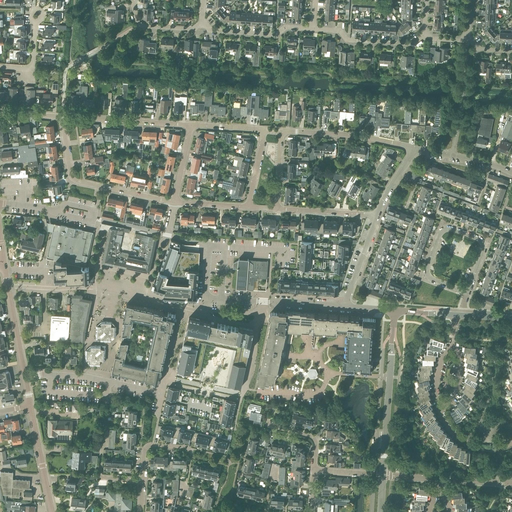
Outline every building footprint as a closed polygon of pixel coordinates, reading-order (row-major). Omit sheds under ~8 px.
[(6,0),(7,5),(16,6),(16,8),(21,9),(21,6),(20,6),(20,0),(6,0)] [(64,11),(64,6),(64,2),(62,2),(62,0),(58,0),(58,1),(52,1),(51,7),(56,8),(56,11),(64,11)] [(436,4),(435,9),(434,9),(434,13),(444,14),(447,14),(447,9),(444,9),(445,5),(436,4)] [(104,7),(104,8),(105,8),(106,11),(107,11),(107,16),(112,16),(112,22),(118,23),(118,21),(124,21),(124,17),(123,17),(123,10),(115,10),(115,6),(112,6),(112,5),(104,7)] [(144,10),(144,13),(153,14),(154,8),(155,8),(155,5),(143,5),(143,10),(144,10)] [(212,8),(211,9),(215,13),(214,13),(217,17),(224,12),(220,8),(221,5),(215,5),(212,5),(212,8)] [(182,9),(182,12),(181,21),(186,21),(186,20),(189,20),(189,19),(192,19),(193,11),(189,11),(189,9),(182,9)] [(176,19),(176,20),(181,21),(182,12),(175,11),(175,10),(171,10),(171,18),(174,18),(174,19),(176,19)] [(224,24),(228,21),(229,22),(230,16),(229,16),(227,15),(224,12),(217,17),(221,21),(221,20),(224,24)] [(63,18),(63,13),(56,13),(56,15),(51,15),(50,21),(56,22),(56,23),(60,23),(61,18),(63,18)] [(146,19),(146,22),(154,22),(154,14),(153,14),(144,13),(143,19),(146,19)] [(434,13),(433,17),(435,17),(434,22),(443,22),(444,14),(434,13)] [(411,27),(415,23),(415,20),(412,20),(412,19),(406,18),(406,21),(402,24),(408,30),(412,27),(411,27)] [(434,22),(434,26),(433,26),(433,30),(443,31),(443,22),(434,22)] [(408,30),(402,24),(399,27),(396,27),(396,33),(397,33),(400,36),(404,33),(404,34),(408,30)] [(490,27),(491,24),(485,24),(485,25),(481,28),(484,30),(485,32),(484,32),(488,36),(494,30),(490,27)] [(14,25),(15,30),(17,31),(17,35),(23,35),(23,36),(27,36),(27,30),(24,30),(23,29),(24,26),(23,26),(23,25),(14,25)] [(56,30),(56,26),(46,25),(46,28),(45,28),(45,32),(43,32),(43,36),(51,37),(52,33),(54,33),(54,30),(56,30)] [(500,34),(497,34),(494,30),(488,36),(491,40),(491,39),(495,43),(498,40),(499,40),(500,34)] [(26,49),(26,43),(24,42),(23,41),(23,38),(14,38),(14,43),(16,43),(16,47),(22,47),(22,49),(26,49)] [(297,38),(288,38),(287,41),(289,41),(288,49),(294,49),(295,54),(295,55),(298,54),(299,42),(299,40),(296,40),(297,38)] [(55,44),(56,40),(45,39),(45,42),(44,42),(44,46),(42,46),(42,50),(51,50),(51,46),(53,47),(53,44),(55,44)] [(156,53),(156,43),(149,43),(149,41),(144,40),(144,39),(140,39),(140,43),(139,43),(139,46),(140,46),(139,51),(148,51),(148,53),(156,53)] [(174,40),(162,39),(161,47),(173,48),(173,51),(177,52),(177,44),(173,44),(174,40)] [(303,49),(303,53),(309,54),(309,50),(309,49),(313,49),(313,51),(313,53),(317,54),(317,51),(317,41),(314,41),(314,40),(308,40),(308,39),(304,39),(304,40),(304,42),(304,45),(303,49)] [(193,56),(199,56),(200,41),(185,40),(184,50),(191,50),(193,52),(193,56)] [(335,42),(331,41),(331,42),(328,42),(328,40),(322,40),(322,51),(325,51),(325,54),(330,54),(330,55),(334,55),(335,42)] [(208,52),(208,57),(212,58),(212,60),(217,60),(217,55),(220,55),(221,49),(216,48),(217,43),(213,43),(213,42),(203,42),(202,52),(207,52),(207,49),(210,49),(209,52),(208,52)] [(236,52),(235,61),(240,61),(241,49),(236,49),(237,44),(226,43),(226,51),(236,52)] [(256,45),(246,45),(245,53),(254,54),(253,57),(252,58),(252,59),(252,60),(253,60),(253,65),(258,65),(258,66),(259,66),(259,58),(260,51),(256,50),(256,45)] [(265,55),(274,55),(274,59),(279,59),(280,53),(276,53),(277,48),(277,47),(271,47),(271,46),(266,46),(266,47),(264,46),(263,52),(266,52),(265,55)] [(419,60),(426,61),(426,62),(430,62),(434,63),(435,48),(430,47),(430,53),(420,52),(419,60)] [(448,49),(440,48),(439,54),(435,54),(435,62),(443,63),(443,59),(447,59),(448,59),(449,58),(450,58),(450,57),(449,56),(449,55),(448,55),(448,49)] [(14,50),(13,59),(21,60),(21,61),(25,61),(26,55),(23,55),(22,54),(22,51),(14,50)] [(338,51),(338,53),(340,54),(339,63),(351,64),(350,67),(354,67),(355,52),(349,52),(349,50),(348,50),(345,51),(345,52),(342,51),(340,51),(338,51)] [(54,58),(55,54),(45,53),(44,56),(43,60),(41,60),(41,64),(50,64),(50,60),(52,60),(53,57),(54,58)] [(365,60),(370,60),(370,63),(373,63),(373,57),(370,57),(371,53),(360,53),(360,60),(359,63),(364,63),(365,60)] [(388,63),(388,67),(394,67),(394,61),(391,61),(391,55),(380,54),(379,62),(388,63)] [(402,55),(402,59),(401,59),(401,66),(406,67),(409,73),(413,74),(414,62),(410,62),(411,56),(402,55)] [(480,72),(479,75),(486,75),(485,77),(486,77),(486,80),(486,81),(491,81),(491,68),(487,68),(488,61),(480,61),(480,72)] [(511,73),(510,73),(510,66),(505,65),(505,63),(501,62),(501,64),(497,64),(496,72),(500,72),(504,77),(511,78),(511,73)] [(3,76),(0,75),(0,82),(1,83),(1,80),(4,80),(4,79),(8,79),(9,75),(3,74),(3,76)] [(47,94),(47,103),(53,104),(53,97),(58,97),(58,84),(53,83),(51,91),(51,94),(47,94)] [(0,90),(0,103),(5,104),(6,104),(6,103),(7,103),(7,100),(17,100),(17,99),(23,100),(22,104),(22,105),(23,105),(32,106),(32,104),(35,105),(35,89),(34,89),(34,87),(26,86),(25,86),(25,87),(25,88),(25,89),(18,89),(18,88),(9,87),(9,90),(0,89),(0,91),(0,90)] [(47,103),(47,94),(44,93),(44,90),(37,89),(37,96),(41,96),(40,103),(47,103)] [(70,96),(70,105),(76,105),(76,104),(81,104),(82,99),(82,92),(77,92),(76,96),(70,96)] [(94,101),(87,100),(87,93),(82,92),(82,99),(85,99),(85,107),(93,107),(94,101)] [(190,104),(190,113),(192,114),(192,115),(193,115),(193,114),(197,114),(197,112),(204,113),(205,106),(208,106),(209,94),(205,93),(205,104),(195,104),(195,105),(190,104)] [(156,109),(160,109),(160,112),(167,112),(168,105),(169,105),(169,104),(172,104),(172,96),(172,94),(169,94),(169,101),(161,100),(161,103),(157,103),(156,109)] [(212,105),(212,94),(209,94),(208,106),(212,106),(211,113),(218,114),(218,115),(222,115),(222,116),(223,116),(225,116),(226,107),(219,107),(219,105),(212,105)] [(251,109),(252,96),(248,95),(247,105),(246,105),(246,107),(240,107),(240,108),(233,107),(232,116),(235,116),(235,117),(236,117),(236,116),(240,116),(240,115),(247,115),(247,109),(251,109)] [(252,96),(251,109),(254,109),(254,116),(259,116),(259,118),(261,118),(265,118),(265,119),(266,118),(268,118),(268,109),(266,109),(266,108),(261,107),(261,108),(254,107),(255,96),(252,96)] [(174,112),(183,113),(183,104),(186,104),(187,99),(180,98),(180,103),(175,102),(175,108),(174,108),(174,112)] [(324,110),(323,123),(327,124),(327,117),(331,117),(330,118),(338,119),(338,117),(339,117),(339,111),(340,102),(340,98),(336,98),(336,101),(334,101),(333,111),(324,110)] [(124,102),(124,100),(123,100),(115,99),(115,102),(115,109),(123,109),(124,102)] [(145,99),(145,111),(153,111),(154,101),(152,101),(152,99),(145,99)] [(281,105),(281,110),(281,111),(276,111),(275,118),(284,119),(286,119),(286,116),(287,112),(287,111),(290,111),(291,102),(287,101),(287,105),(281,105)] [(348,112),(339,111),(339,117),(338,117),(338,119),(338,124),(342,125),(342,118),(346,118),(346,120),(354,120),(354,118),(355,103),(349,102),(348,112)] [(376,104),(370,104),(369,116),(360,116),(359,119),(359,129),(362,129),(363,122),(366,122),(366,124),(374,125),(374,123),(375,117),(376,104)] [(374,130),(377,130),(378,123),(381,123),(381,125),(389,126),(389,124),(391,105),(385,105),(384,117),(382,117),(382,114),(381,113),(378,113),(377,114),(377,117),(375,117),(374,123),(374,125),(374,130)] [(293,120),(301,120),(302,110),(298,110),(298,108),(298,107),(293,106),(293,108),(293,113),(294,113),(293,120)] [(320,113),(320,106),(316,106),(316,108),(309,107),(308,111),(308,121),(312,121),(316,122),(316,119),(316,113),(320,113)] [(395,123),(395,124),(394,136),(398,137),(398,130),(401,130),(401,132),(409,132),(409,130),(410,124),(411,107),(406,106),(404,124),(395,123)] [(421,107),(419,125),(410,124),(409,130),(409,132),(409,137),(413,138),(413,131),(416,131),(416,133),(424,133),(424,131),(425,125),(426,108),(421,107)] [(435,108),(434,126),(425,125),(424,131),(424,133),(424,138),(428,139),(428,132),(431,132),(431,134),(439,134),(441,109),(435,108)] [(490,136),(493,119),(481,117),(481,118),(478,134),(490,136)] [(501,135),(501,136),(505,137),(511,140),(511,139),(511,122),(506,120),(501,135)] [(21,127),(22,135),(26,134),(27,137),(31,137),(29,124),(25,125),(25,126),(21,127)] [(93,128),(82,129),(83,136),(90,135),(90,137),(94,136),(93,128)] [(106,130),(102,130),(103,136),(105,136),(105,139),(112,140),(112,139),(113,130),(106,129),(106,130)] [(121,138),(119,138),(120,130),(113,130),(112,139),(118,140),(118,148),(121,148),(121,138)] [(143,132),(143,131),(143,139),(140,139),(139,145),(139,149),(143,149),(143,141),(149,142),(150,132),(147,132),(147,130),(144,130),(143,132)] [(155,149),(157,150),(158,147),(159,140),(156,140),(156,132),(150,132),(149,142),(155,142),(155,149)] [(168,133),(167,139),(172,140),(179,142),(180,135),(171,133),(168,133)] [(10,134),(7,134),(0,135),(1,143),(8,141),(7,138),(10,137),(10,134)] [(204,139),(198,138),(196,144),(206,146),(208,140),(213,141),(214,136),(205,134),(204,139)] [(485,136),(484,139),(477,137),(476,145),(480,146),(479,146),(484,147),(484,146),(485,147),(486,141),(491,142),(492,137),(485,136)] [(179,142),(172,140),(170,147),(177,148),(179,142)] [(243,140),(243,144),(238,143),(237,146),(242,147),(245,147),(252,149),(253,143),(246,141),(243,140)] [(497,149),(506,153),(510,144),(504,141),(501,140),(500,142),(497,149)] [(29,167),(38,166),(37,160),(37,155),(36,147),(35,145),(35,143),(2,148),(3,160),(18,158),(19,162),(28,161),(29,167)] [(332,148),(332,144),(323,143),(323,145),(323,152),(330,153),(330,155),(335,155),(336,149),(332,148)] [(196,144),(195,147),(196,147),(195,151),(202,152),(202,153),(203,153),(202,156),(208,157),(211,158),(212,155),(205,153),(206,146),(196,144)] [(310,149),(310,156),(316,156),(316,154),(323,155),(323,152),(323,145),(314,145),(314,150),(310,149)] [(242,147),(237,146),(236,148),(241,149),(241,153),(251,155),(252,149),(245,147),(242,147)] [(356,146),(356,148),(355,155),(355,157),(360,158),(360,155),(362,156),(362,158),(368,159),(368,152),(365,152),(365,147),(356,146)] [(343,151),(342,158),(348,158),(348,156),(355,157),(355,155),(356,148),(348,147),(347,152),(343,151)] [(394,159),(390,157),(392,154),(394,150),(392,149),(388,148),(383,155),(385,156),(382,162),(389,167),(394,159)] [(167,159),(168,159),(167,162),(174,164),(175,157),(168,156),(169,151),(163,150),(161,149),(160,152),(165,153),(165,154),(165,155),(165,156),(165,157),(166,158),(167,159)] [(200,159),(193,158),(192,164),(201,166),(203,160),(200,160),(200,159)] [(248,169),(249,162),(243,161),(242,161),(238,160),(237,166),(248,169)] [(381,161),(376,169),(377,169),(374,173),(380,176),(382,173),(386,176),(391,168),(389,167),(382,162),(381,161)] [(165,169),(172,170),(174,164),(167,162),(165,169)] [(426,163),(423,172),(429,174),(431,167),(432,167),(432,166),(429,165),(430,164),(426,163)] [(192,164),(190,171),(197,172),(197,173),(198,173),(198,176),(205,177),(206,178),(207,171),(201,170),(201,166),(192,164)] [(235,171),(235,169),(240,170),(239,174),(246,175),(247,171),(248,171),(248,169),(237,166),(235,166),(230,165),(229,169),(233,170),(235,171)] [(437,169),(437,168),(432,165),(432,166),(432,167),(429,174),(434,176),(437,169)] [(87,167),(87,170),(87,173),(88,173),(88,174),(91,173),(92,176),(95,175),(95,173),(97,173),(96,166),(87,167)] [(134,167),(131,166),(129,176),(132,177),(131,184),(138,186),(140,176),(133,174),(134,167)] [(26,170),(18,170),(18,167),(12,167),(3,167),(3,174),(12,174),(12,177),(17,177),(17,178),(19,178),(19,177),(26,177),(28,177),(28,174),(26,174),(26,172),(26,170)] [(126,176),(126,175),(127,171),(127,169),(126,169),(125,172),(120,171),(119,175),(117,181),(124,183),(125,176),(126,176)] [(437,169),(434,176),(440,178),(443,171),(443,170),(441,169),(440,170),(437,169)] [(311,180),(311,187),(310,188),(312,188),(310,191),(317,195),(320,189),(322,190),(325,186),(316,181),(314,180),(315,172),(308,171),(308,178),(312,179),(312,180),(311,180)] [(441,182),(442,179),(446,180),(448,173),(449,173),(449,172),(446,171),(446,172),(443,171),(440,178),(439,181),(441,182)] [(112,173),(111,180),(117,181),(119,175),(112,173)] [(454,175),(455,174),(452,173),(452,174),(449,173),(448,173),(446,180),(451,182),(454,175)] [(144,187),(144,186),(145,184),(148,185),(149,182),(149,181),(149,180),(151,174),(147,174),(146,177),(140,176),(138,186),(144,187)] [(353,174),(344,190),(348,192),(347,193),(354,197),(359,189),(360,187),(354,183),(357,177),(353,174)] [(454,175),(451,182),(457,184),(460,177),(460,176),(458,175),(457,176),(454,175)] [(492,175),(490,180),(507,186),(508,181),(492,175)] [(164,178),(164,176),(161,176),(159,183),(169,186),(170,179),(164,178)] [(223,181),(222,184),(228,185),(243,188),(245,182),(238,181),(239,177),(237,177),(234,176),(233,182),(223,181)] [(196,179),(189,177),(187,184),(197,186),(198,186),(199,185),(199,184),(198,183),(198,181),(196,181),(196,180),(196,179)] [(460,177),(457,184),(462,186),(465,179),(466,178),(463,177),(463,178),(460,177)] [(365,191),(362,196),(364,197),(363,199),(365,200),(367,201),(369,197),(372,199),(378,188),(377,187),(380,183),(369,178),(367,182),(371,185),(367,192),(365,191)] [(465,179),(462,186),(468,189),(471,181),(471,180),(469,179),(468,180),(465,179)] [(332,181),(327,190),(329,191),(328,192),(335,196),(340,188),(341,186),(334,182),(332,181)] [(471,181),(468,189),(467,191),(473,193),(477,183),(477,182),(474,181),(474,182),(471,181)] [(169,186),(159,183),(158,188),(161,189),(161,191),(167,192),(169,186)] [(218,183),(217,186),(225,188),(225,189),(226,189),(228,189),(229,189),(230,189),(236,190),(235,195),(232,194),(231,198),(238,198),(239,194),(242,195),(244,189),(243,188),(228,185),(222,184),(218,183)] [(478,196),(483,184),(480,183),(480,184),(477,183),(473,193),(475,194),(478,196)] [(187,184),(186,191),(194,193),(194,196),(200,196),(200,193),(196,192),(197,186),(187,184)] [(506,189),(497,185),(495,191),(504,194),(505,192),(506,189)] [(431,189),(422,186),(420,192),(429,195),(431,189)] [(502,198),(503,198),(504,194),(495,191),(493,197),(502,200),(502,198)] [(418,198),(426,201),(429,202),(431,196),(429,195),(420,192),(418,198)] [(286,194),(285,196),(285,202),(290,202),(290,201),(293,201),(293,197),(295,198),(296,197),(299,198),(299,199),(303,199),(303,195),(300,195),(286,194)] [(107,204),(116,206),(117,200),(108,197),(107,204)] [(500,203),(499,203),(500,200),(502,200),(493,197),(491,202),(500,205),(500,203)] [(416,203),(424,206),(426,201),(418,198),(416,203)] [(123,201),(123,200),(119,199),(119,200),(117,200),(116,206),(115,209),(120,210),(118,216),(123,217),(125,207),(127,202),(123,201)] [(440,201),(437,212),(442,214),(445,206),(446,204),(440,201)] [(489,208),(498,211),(498,209),(499,208),(499,209),(500,206),(500,205),(491,202),(489,208)] [(417,210),(422,212),(424,206),(416,203),(415,205),(414,205),(413,209),(414,210),(417,211),(417,210)] [(135,210),(136,211),(135,213),(135,214),(141,215),(140,220),(143,221),(144,217),(145,213),(142,212),(142,209),(143,209),(143,208),(143,205),(137,204),(135,210)] [(390,221),(391,218),(395,210),(392,209),(392,208),(388,206),(386,211),(387,211),(386,216),(389,217),(388,220),(390,221)] [(448,216),(451,208),(445,206),(442,214),(448,216)] [(150,207),(148,217),(152,218),(151,221),(154,222),(157,208),(150,207)] [(160,208),(157,207),(154,220),(160,221),(162,212),(163,213),(164,210),(163,210),(160,209),(160,208)] [(451,208),(448,216),(454,218),(457,210),(451,208)] [(395,210),(391,218),(397,220),(400,212),(395,210)] [(459,220),(462,212),(457,210),(454,218),(459,220)] [(465,222),(468,214),(469,212),(466,211),(465,213),(462,212),(459,220),(465,222)] [(403,222),(406,214),(400,212),(397,220),(400,221),(399,224),(401,225),(403,222)] [(506,215),(503,214),(503,213),(500,222),(505,224),(508,216),(509,215),(506,214),(506,215)] [(408,224),(411,216),(406,214),(403,222),(408,224)] [(468,214),(465,222),(471,224),(474,216),(468,214)] [(434,219),(426,216),(424,222),(432,225),(434,219)] [(476,227),(479,218),(474,216),(471,224),(476,227)] [(257,220),(257,219),(256,218),(253,217),(252,219),(249,219),(248,225),(248,228),(256,228),(256,226),(256,220),(257,220)] [(14,218),(14,219),(13,219),(13,220),(13,221),(14,222),(13,225),(19,226),(18,229),(27,230),(27,226),(24,226),(24,222),(21,222),(22,219),(14,218)] [(482,229),(485,220),(479,218),(476,227),(482,229)] [(311,230),(311,220),(305,220),(305,222),(301,222),(301,230),(310,230),(311,230)] [(310,233),(320,233),(321,223),(317,223),(318,220),(311,220),(311,230),(310,230),(310,233)] [(485,220),(482,229),(487,231),(490,222),(485,220)] [(324,223),(321,223),(320,233),(330,234),(330,232),(330,221),(324,221),(324,223)] [(338,232),(339,232),(340,224),(337,224),(337,222),(330,221),(330,232),(338,232)] [(339,232),(349,233),(350,222),(343,222),(343,225),(340,224),(339,232)] [(356,225),(356,223),(350,222),(349,233),(349,234),(357,234),(360,226),(356,225)] [(421,228),(430,231),(432,225),(424,222),(421,228)] [(493,233),(493,232),(496,225),(490,222),(487,231),(493,233)] [(93,232),(54,223),(47,258),(54,260),(56,260),(85,267),(86,267),(93,232)] [(123,231),(107,228),(107,230),(109,231),(107,240),(114,241),(121,242),(122,236),(123,231)] [(419,233),(428,236),(430,231),(421,228),(419,233)] [(394,232),(386,229),(384,234),(392,237),(395,238),(396,236),(393,235),(394,232)] [(36,232),(35,236),(28,235),(28,234),(22,233),(20,239),(22,240),(20,247),(40,252),(42,243),(44,234),(36,232)] [(417,239),(425,242),(428,236),(419,233),(417,239)] [(154,250),(157,239),(143,236),(136,234),(135,237),(142,238),(141,243),(148,245),(147,249),(154,250)] [(392,237),(384,234),(382,240),(390,243),(392,237)] [(509,238),(501,235),(499,241),(507,244),(509,238)] [(157,278),(153,289),(164,293),(164,295),(163,298),(168,298),(197,300),(200,252),(180,251),(181,243),(171,239),(157,278)] [(425,242),(417,239),(415,244),(423,247),(425,242)] [(104,252),(111,253),(113,253),(118,251),(119,250),(119,248),(121,242),(114,241),(107,240),(104,252)] [(390,243),(382,240),(380,246),(388,248),(390,243)] [(403,245),(405,245),(406,245),(412,247),(413,247),(413,246),(414,247),(413,250),(421,253),(423,247),(415,244),(407,241),(405,240),(403,245)] [(499,241),(497,247),(505,250),(507,244),(499,241)] [(378,251),(386,254),(388,248),(380,246),(378,251)] [(147,249),(140,247),(139,251),(139,252),(138,255),(142,260),(151,262),(154,250),(147,249)] [(497,247),(495,252),(503,255),(505,250),(497,247)] [(411,256),(419,259),(421,253),(413,250),(411,256)] [(111,253),(104,252),(102,262),(114,265),(116,255),(120,253),(118,251),(113,253),(111,253)] [(378,251),(376,257),(384,260),(387,261),(388,258),(385,257),(386,254),(378,251)] [(505,257),(505,256),(503,255),(495,252),(493,258),(501,261),(502,257),(505,257)] [(128,254),(122,253),(120,253),(116,255),(114,265),(125,267),(128,254)] [(149,273),(151,262),(142,260),(138,255),(138,256),(128,254),(125,267),(149,273)] [(409,261),(417,264),(419,259),(411,256),(409,261)] [(384,260),(376,257),(374,262),(382,265),(384,260)] [(491,264),(499,267),(501,267),(501,265),(500,264),(501,261),(493,258),(491,264)] [(237,269),(236,289),(254,290),(254,285),(251,284),(252,277),(267,279),(268,263),(268,262),(248,260),(248,259),(239,259),(239,260),(233,263),(233,269),(237,269)] [(56,260),(56,262),(54,262),(55,281),(66,280),(66,282),(80,282),(90,281),(89,267),(85,267),(56,260)] [(407,267),(415,270),(417,264),(409,261),(407,267)] [(382,265),(374,262),(371,268),(380,271),(382,265)] [(499,267),(491,264),(489,269),(497,272),(499,267)] [(406,270),(405,273),(413,276),(415,270),(407,267),(403,266),(402,269),(406,270)] [(369,274),(378,277),(380,271),(371,268),(369,274)] [(497,272),(489,269),(487,275),(495,278),(497,272)] [(378,277),(369,274),(367,279),(375,282),(376,280),(378,277)] [(495,278),(487,275),(484,281),(493,284),(494,280),(495,278)] [(367,279),(365,285),(373,288),(376,289),(378,283),(375,282),(367,279)] [(482,286),(491,289),(493,284),(484,281),(482,286)] [(389,282),(386,290),(392,292),(395,284),(389,282)] [(398,294),(401,286),(395,284),(392,292),(398,294)] [(403,296),(406,288),(401,286),(398,294),(403,296)] [(484,293),(488,295),(491,289),(482,286),(481,288),(480,288),(479,292),(483,294),(484,293)] [(409,299),(412,290),(406,288),(403,296),(409,299)] [(502,299),(502,298),(505,299),(506,299),(508,292),(503,290),(499,298),(502,299)] [(19,300),(20,310),(25,310),(25,312),(27,312),(29,313),(29,309),(30,309),(29,303),(41,302),(40,295),(28,297),(29,299),(19,300)] [(70,340),(81,341),(82,341),(83,336),(84,336),(86,320),(84,320),(88,304),(88,303),(88,302),(87,300),(86,300),(85,299),(81,298),(81,296),(76,295),(75,296),(73,296),(72,296),(71,315),(70,340)] [(58,308),(59,298),(51,298),(48,298),(47,304),(51,304),(51,307),(58,308)] [(147,308),(127,303),(123,320),(126,321),(118,356),(115,356),(112,373),(134,378),(147,380),(159,383),(162,370),(170,334),(166,333),(166,329),(170,330),(172,330),(176,314),(147,308)] [(272,311),(272,312),(271,312),(270,312),(270,313),(270,314),(269,314),(269,315),(270,315),(270,316),(270,317),(271,317),(271,318),(270,324),(269,326),(268,331),(265,345),(264,352),(265,352),(264,355),(263,355),(262,362),(260,368),(259,368),(257,375),(259,376),(257,383),(262,384),(262,385),(264,386),(265,383),(269,383),(270,382),(274,383),(274,382),(276,376),(277,376),(279,369),(277,369),(282,345),(284,345),(285,338),(284,338),(286,331),(285,331),(286,329),(288,329),(295,330),(295,333),(309,334),(309,331),(310,326),(311,326),(311,325),(313,325),(313,333),(323,333),(323,332),(325,332),(325,333),(336,334),(337,331),(347,331),(347,332),(348,332),(348,334),(347,334),(348,334),(347,356),(344,356),(344,350),(335,349),(335,347),(332,347),(330,356),(343,359),(343,369),(372,371),(372,362),(372,360),(369,360),(369,359),(369,357),(371,333),(373,334),(373,327),(375,327),(375,319),(363,318),(363,319),(359,319),(359,318),(350,317),(350,319),(348,319),(349,317),(340,316),(340,318),(338,318),(338,316),(329,316),(329,317),(327,317),(327,316),(318,315),(318,316),(314,316),(314,315),(307,314),(300,313),(300,312),(293,311),(293,313),(286,312),(276,312),(272,311)] [(24,314),(24,323),(33,323),(32,314),(29,314),(29,313),(27,312),(25,312),(25,314),(24,314)] [(68,340),(70,316),(52,315),(50,339),(68,340)] [(178,369),(200,374),(203,358),(207,342),(211,343),(236,348),(235,353),(228,384),(240,387),(253,330),(239,326),(239,328),(219,324),(189,317),(178,369)] [(96,326),(96,336),(96,340),(101,341),(111,341),(111,340),(115,337),(115,336),(116,336),(116,326),(115,326),(112,322),(112,321),(101,321),(101,322),(97,325),(97,326),(96,326)] [(91,346),(90,346),(87,349),(87,350),(86,350),(85,360),(86,360),(86,361),(89,364),(90,364),(90,365),(100,365),(100,364),(101,364),(104,361),(105,361),(106,351),(105,351),(106,346),(101,346),(101,345),(91,345),(91,346)] [(41,348),(35,348),(35,352),(34,352),(35,356),(35,355),(36,356),(46,354),(46,355),(48,355),(48,354),(47,349),(45,349),(45,346),(41,347),(41,348)] [(75,346),(67,346),(67,347),(66,348),(66,350),(67,351),(67,356),(75,356),(75,346)] [(476,375),(478,370),(476,369),(468,366),(466,370),(468,371),(476,375)] [(316,369),(310,368),(307,373),(310,378),(315,378),(318,374),(316,369)] [(8,371),(0,372),(0,380),(10,379),(8,371)] [(475,380),(477,375),(476,375),(468,371),(466,375),(467,376),(475,380)] [(474,386),(477,381),(475,380),(467,376),(465,380),(467,381),(474,386)] [(10,387),(9,386),(11,386),(10,379),(0,380),(0,392),(1,392),(4,392),(9,391),(8,389),(9,389),(10,387)] [(472,391),(476,387),(474,386),(467,381),(464,385),(465,386),(472,391)] [(418,387),(420,392),(428,388),(429,388),(428,383),(419,386),(418,387)] [(474,392),(472,391),(465,386),(463,390),(464,391),(471,397),(474,392)] [(181,390),(169,387),(167,393),(179,395),(181,390)] [(418,392),(420,397),(428,394),(430,393),(428,388),(420,392),(418,392)] [(9,391),(4,392),(5,399),(2,400),(2,403),(6,402),(6,401),(14,400),(13,394),(10,395),(9,393),(9,391)] [(468,402),(472,398),(471,397),(464,391),(461,395),(462,396),(468,402)] [(179,395),(167,393),(166,398),(178,401),(179,395)] [(430,398),(428,394),(420,397),(418,398),(421,403),(428,399),(430,398)] [(462,396),(459,399),(460,401),(466,407),(470,403),(468,402),(462,396)] [(223,405),(235,408),(236,402),(224,399),(223,405)] [(431,402),(428,399),(421,403),(419,404),(422,408),(429,404),(431,402)] [(176,410),(177,404),(165,401),(164,407),(176,410)] [(463,412),(467,408),(466,407),(460,401),(456,403),(458,405),(463,412)] [(249,403),(247,411),(251,412),(249,418),(254,419),(253,424),(261,426),(263,421),(260,420),(261,413),(259,413),(260,410),(260,411),(261,406),(249,403)] [(421,409),(424,414),(431,408),(432,407),(429,404),(422,408),(421,409)] [(221,411),(233,414),(235,408),(223,405),(221,411)] [(460,416),(464,413),(463,412),(458,405),(454,408),(455,409),(460,416)] [(163,413),(170,414),(174,415),(175,415),(176,410),(164,407),(163,413)] [(422,415),(426,419),(432,413),(434,412),(431,408),(424,414),(422,415)] [(457,423),(457,422),(456,421),(459,419),(461,418),(460,416),(455,409),(452,411),(451,412),(457,423)] [(221,411),(220,417),(232,420),(233,414),(221,411)] [(304,418),(297,416),(298,414),(294,413),(292,421),(296,422),(295,425),(304,427),(311,428),(311,426),(312,425),(315,425),(316,421),(318,414),(314,413),(312,420),(304,418)] [(436,417),(432,413),(426,419),(425,420),(428,424),(434,418),(436,417)] [(232,420),(220,417),(219,423),(231,426),(232,420)] [(0,422),(0,431),(3,431),(3,432),(9,431),(11,431),(19,429),(17,419),(17,418),(4,420),(4,422),(0,422)] [(122,426),(133,427),(133,425),(136,425),(137,418),(125,418),(124,422),(122,422),(122,426)] [(428,424),(427,426),(431,429),(437,423),(438,421),(434,418),(428,424)] [(49,420),(48,435),(57,435),(57,434),(72,435),(72,421),(56,421),(56,420),(49,420)] [(330,431),(337,431),(337,421),(324,420),(324,427),(330,427),(330,431)] [(439,427),(440,425),(437,423),(431,429),(430,431),(434,434),(439,427)] [(167,427),(158,425),(156,433),(159,434),(159,435),(159,437),(160,437),(162,438),(162,437),(165,438),(168,426),(167,426),(167,427)] [(174,437),(177,426),(176,428),(168,426),(165,438),(171,439),(172,437),(174,437)] [(177,426),(174,437),(177,438),(177,439),(178,439),(178,440),(180,440),(183,441),(186,429),(177,426)] [(443,429),(439,427),(434,434),(433,435),(438,438),(442,431),(443,429)] [(192,441),(195,430),(186,429),(183,441),(189,442),(190,441),(192,441)] [(201,446),(204,434),(195,432),(195,431),(195,430),(192,441),(195,442),(195,445),(198,445),(197,445),(199,446),(199,445),(201,446)] [(0,439),(4,439),(12,438),(12,443),(17,443),(20,443),(20,442),(21,442),(20,434),(10,435),(9,432),(9,431),(3,432),(0,432),(0,439)] [(344,438),(340,435),(340,431),(337,431),(330,431),(327,431),(326,437),(333,437),(333,441),(339,442),(344,442),(344,438)] [(446,433),(442,431),(438,438),(437,440),(441,443),(445,435),(446,433)] [(210,445),(212,436),(204,434),(201,446),(207,447),(208,445),(210,445)] [(445,447),(449,439),(450,437),(445,435),(441,443),(439,447),(444,449),(445,448),(445,447)] [(219,450),(222,438),(212,436),(210,445),(213,446),(213,449),(214,449),(216,450),(216,449),(219,450)] [(228,449),(231,440),(222,438),(219,450),(225,451),(225,449),(228,449)] [(256,438),(256,440),(249,438),(248,445),(256,447),(257,443),(261,444),(262,441),(263,439),(256,438)] [(445,448),(450,450),(453,442),(453,440),(449,439),(445,447),(445,448)] [(123,449),(125,449),(129,450),(130,447),(135,447),(135,441),(127,440),(127,444),(123,443),(123,449)] [(457,444),(453,442),(450,450),(449,452),(454,454),(457,445),(457,444)] [(272,456),(275,456),(278,445),(271,443),(271,447),(268,446),(266,455),(272,456)] [(326,451),(329,451),(332,451),(332,455),(341,456),(342,452),(340,452),(340,445),(326,444),(326,451)] [(256,447),(248,445),(247,451),(259,454),(260,451),(255,450),(256,447)] [(275,457),(284,459),(286,450),(284,449),(284,446),(278,445),(275,456),(275,457)] [(302,451),(302,448),(295,447),(295,446),(294,446),(294,445),(293,445),(292,445),(292,446),(291,446),(291,447),(291,450),(292,450),(292,453),(297,454),(296,457),(304,458),(305,451),(302,451)] [(73,451),(73,456),(75,456),(74,466),(72,466),(72,467),(85,468),(85,464),(83,464),(84,458),(90,459),(90,452),(73,451)] [(341,461),(341,456),(332,455),(328,455),(328,461),(335,462),(334,466),(344,466),(344,462),(341,461)] [(151,459),(150,469),(153,469),(156,469),(157,465),(160,465),(161,457),(154,457),(154,459),(151,459)] [(167,461),(167,457),(161,457),(160,465),(164,466),(164,469),(170,470),(170,463),(167,463),(167,461)] [(258,460),(245,457),(244,464),(252,465),(253,462),(257,463),(258,460)] [(301,464),(304,464),(304,458),(296,457),(296,461),(292,461),(292,466),(299,467),(299,464),(301,464)] [(2,461),(3,466),(10,465),(9,460),(12,460),(13,462),(16,462),(16,466),(26,465),(25,458),(2,461)] [(173,461),(173,463),(170,463),(170,470),(175,470),(176,467),(179,467),(180,458),(173,458),(173,461)] [(180,458),(179,467),(183,467),(183,471),(188,471),(188,468),(186,468),(187,459),(180,458)] [(242,470),(255,473),(256,470),(254,469),(254,466),(252,465),(244,464),(242,470)] [(200,467),(200,466),(193,465),(191,475),(194,476),(195,473),(198,474),(200,467)] [(292,466),(291,472),(293,472),(293,476),(295,476),(303,476),(304,476),(305,471),(304,471),(304,470),(299,470),(299,467),(292,466)] [(198,474),(198,475),(204,477),(206,468),(200,467),(198,474)] [(212,470),(206,468),(204,477),(211,478),(211,477),(212,470)] [(212,470),(211,477),(214,478),(214,480),(217,481),(217,477),(220,478),(221,472),(219,471),(219,470),(213,469),(212,470)] [(11,497),(19,498),(19,491),(23,492),(23,491),(31,492),(30,489),(29,489),(29,480),(12,479),(13,472),(0,471),(0,486),(2,494),(3,500),(5,500),(6,495),(11,495),(11,497)] [(73,492),(76,492),(77,486),(75,486),(76,482),(78,482),(79,481),(82,482),(82,478),(83,478),(84,475),(71,474),(71,479),(67,478),(66,489),(73,489),(73,492)] [(300,483),(303,483),(303,476),(295,476),(295,480),(291,479),(290,485),(296,486),(298,486),(298,483),(300,483)] [(324,486),(322,486),(322,491),(323,491),(323,495),(329,495),(330,492),(330,488),(336,489),(337,483),(349,484),(350,478),(336,477),(336,478),(336,480),(325,480),(324,485),(324,486)] [(165,485),(165,479),(158,479),(158,482),(156,482),(153,481),(152,488),(165,489),(165,485)] [(239,484),(237,494),(243,496),(244,495),(245,488),(241,487),(242,485),(239,484)] [(245,488),(244,495),(250,496),(251,488),(252,488),(252,486),(252,485),(247,484),(246,484),(246,485),(245,488)] [(155,495),(157,495),(157,498),(164,498),(164,493),(165,489),(152,488),(152,495),(155,495)] [(250,496),(256,498),(258,490),(252,488),(251,488),(250,496)] [(263,488),(261,488),(260,488),(259,488),(258,490),(256,498),(256,499),(262,500),(265,489),(264,489),(264,488),(263,488)] [(211,491),(204,490),(203,495),(205,496),(204,499),(212,501),(214,495),(211,494),(211,491)] [(122,499),(122,493),(110,493),(106,492),(106,498),(108,498),(108,500),(115,500),(115,511),(114,511),(113,511),(124,511),(125,509),(131,509),(132,500),(122,499)] [(277,498),(277,507),(283,507),(284,497),(286,497),(287,494),(287,492),(283,492),(283,494),(281,494),(281,496),(277,495),(277,498)] [(289,497),(288,507),(295,508),(295,500),(292,499),(292,495),(289,495),(287,494),(286,497),(289,497)] [(72,498),(71,509),(85,510),(86,499),(72,498)] [(155,498),(155,501),(152,500),(151,507),(163,508),(164,508),(164,498),(157,498),(155,498)] [(329,500),(329,503),(326,503),(325,511),(336,511),(337,508),(333,508),(334,504),(349,505),(350,499),(334,498),(334,500),(329,500)] [(199,502),(199,505),(208,507),(207,508),(211,509),(212,505),(211,505),(212,501),(204,499),(201,499),(200,502),(199,502)] [(14,511),(33,511),(34,506),(36,504),(35,503),(30,502),(22,501),(22,502),(5,500),(3,500),(5,506),(5,511),(9,511),(9,509),(14,509),(14,511)]
